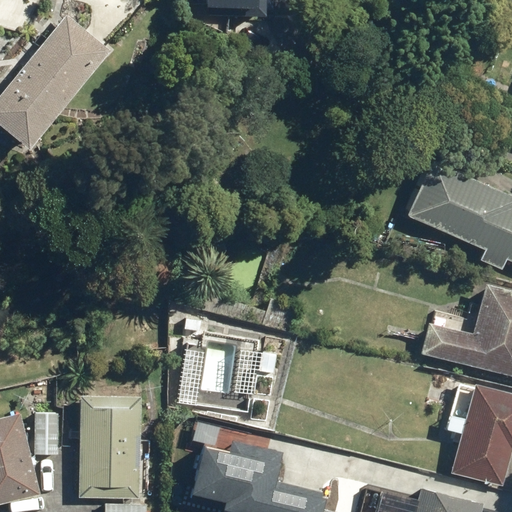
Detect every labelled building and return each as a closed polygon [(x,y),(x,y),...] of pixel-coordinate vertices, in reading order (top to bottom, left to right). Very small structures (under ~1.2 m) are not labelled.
[(271,0),(206,0),(206,5),(235,6),(235,12),(271,13),(271,0)] [(113,47),(69,12),(0,99),(0,116),(35,145),(113,47)] [(511,184),(436,150),(410,208),(488,243),(481,257),(507,268),(511,256),(511,184)] [(198,286),(194,307),(295,330),(302,300),(273,294),(270,308),(253,304),(266,248),(228,239),(216,290),(198,286)] [(430,313),(421,351),(511,372),(511,285),(492,280),(481,325),(430,313)] [(232,361),(206,358),(207,348),(184,346),(179,400),(203,402),(204,390),(229,392),(232,361)] [(236,391),(257,393),(259,369),(275,371),(277,350),(240,346),(236,391)] [(511,383),(464,372),(451,424),(463,427),(453,470),(507,483),(511,461),(511,383)] [(81,495),(94,496),(94,493),(128,494),(128,497),(145,498),(149,392),(85,389),(81,495)] [(60,409),(36,409),(35,450),(59,450),(60,409)] [(25,411),(0,416),(0,502),(43,492),(25,411)] [(417,511),(392,511),(375,507),(373,511),(483,511),(488,495),(427,478),(417,511)] [(343,511),(344,510),(292,497),(287,511),(343,511)] [(148,511),(149,502),(106,500),(105,511),(148,511)]
